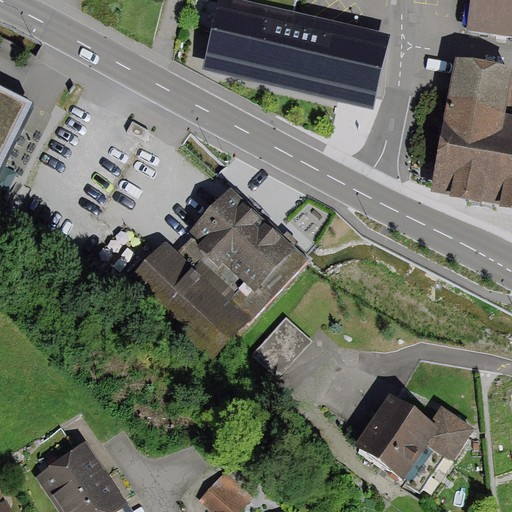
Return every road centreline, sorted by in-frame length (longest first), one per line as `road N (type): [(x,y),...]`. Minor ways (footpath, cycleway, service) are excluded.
road 1 (secondary): [(363,194),(1,0)]
road 2 (residential): [(363,194),(395,109),(402,0)]
road 3 (secondary): [(511,268),(363,194)]
